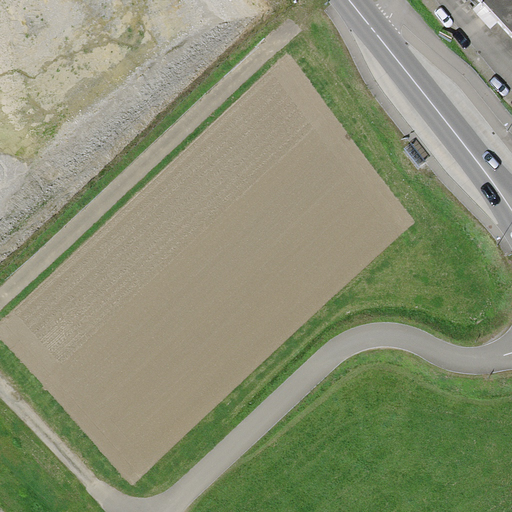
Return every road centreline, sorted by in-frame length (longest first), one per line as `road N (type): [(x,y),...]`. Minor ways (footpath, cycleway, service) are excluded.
road 1 (track): [(0,307),(308,9)]
road 2 (secondary): [(511,204),(349,0)]
road 3 (track): [(124,511),(0,381)]
